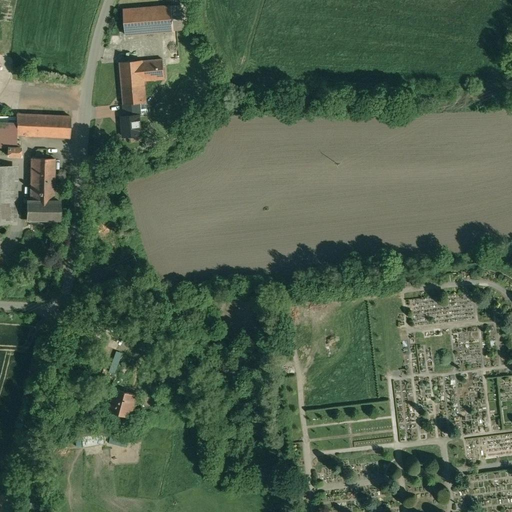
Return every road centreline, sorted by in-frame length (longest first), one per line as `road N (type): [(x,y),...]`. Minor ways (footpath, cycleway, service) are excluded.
road 1 (unclassified): [(54,313),(68,297),(90,78),(107,0)]
road 2 (unclassified): [(41,511),(33,443),(54,313)]
